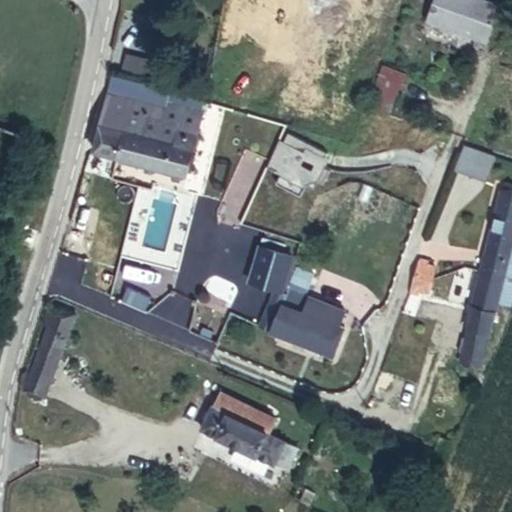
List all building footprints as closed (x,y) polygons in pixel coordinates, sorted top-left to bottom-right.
[(449,0),(445,15),(510,38),(511,32),(511,6),(493,0),(449,0)] [(178,28),(151,21),(147,34),(174,40),(178,28)] [(148,73),(150,59),(124,54),(121,69),(148,73)] [(368,105),(392,114),(408,72),(384,63),(368,105)] [(117,100),(112,118),(149,126),(151,117),(173,122),(175,112),(117,100)] [(210,111),(177,105),(175,112),(173,122),(151,117),(149,126),(204,139),(210,111)] [(103,159),(125,164),(132,136),(145,139),(149,126),(112,118),(103,159)] [(177,145),(172,173),(195,178),(204,139),(149,126),(145,139),(177,145)] [(125,164),(172,173),(177,145),(145,139),(132,136),(125,164)] [(324,152),(288,140),(281,157),(323,173),(326,165),(346,171),(354,153),(328,142),(324,152)] [(488,181),(498,157),(466,143),(455,167),(488,181)] [(511,198),(510,197),(490,256),(511,262),(511,198)] [(272,238),(294,245),(298,238),(274,228),(272,238)] [(257,275),(287,287),(303,248),(294,245),(272,238),(257,275)] [(446,267),(453,250),(435,244),(429,262),(446,267)] [(511,288),(511,262),(490,256),(467,317),(497,326),(511,289),(511,288)] [(429,262),(423,278),(440,284),(446,267),(429,262)] [(277,326),(314,340),(329,301),(305,292),(299,305),(287,299),(283,310),(277,326)] [(329,301),(314,340),(343,352),(357,320),(339,312),(343,305),(329,301)] [(268,306),(262,320),(277,326),(283,310),(268,306)] [(57,408),(88,316),(68,310),(38,402),(57,408)] [(263,427),(232,415),(223,439),(307,470),(316,447),(290,435),(296,420),(270,411),(263,427)]
